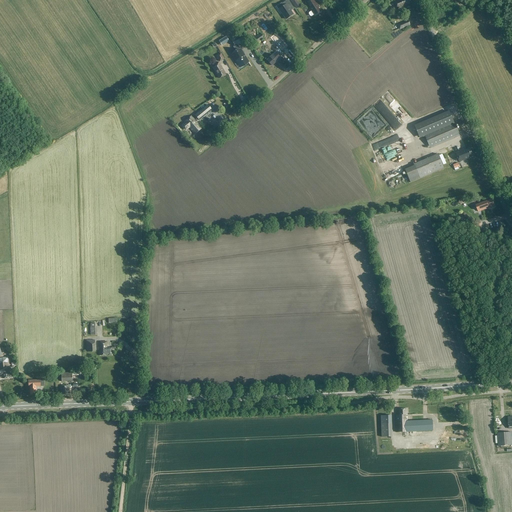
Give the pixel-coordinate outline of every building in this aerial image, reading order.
[(293,15),(291,11),(294,9),(287,0),(282,4),(283,6),(279,9),(286,20),(293,15)] [(314,0),(310,0),(306,3),(311,12),(309,13),(309,14),(310,16),(311,17),(314,15),(315,15),(320,12),(317,5),(318,5),(314,0)] [(398,0),(394,2),(397,9),(409,4),(408,2),(409,2),(408,0),(398,0)] [(410,25),(408,21),(398,25),(399,29),(410,25)] [(238,45),(244,41),(240,34),(231,40),(235,46),(233,47),(236,52),(233,54),(233,55),(235,58),(234,59),(237,63),(239,62),(241,66),(241,67),(247,63),(246,62),(247,61),(248,62),(248,61),(238,45)] [(261,34),(252,39),(256,44),(264,39),(261,34)] [(270,58),(267,61),(272,66),(277,61),(277,62),(281,58),(276,53),(273,56),(272,55),(269,57),(270,58)] [(216,66),(213,68),(219,78),(223,76),(223,77),(226,75),(224,72),(225,72),(218,62),(214,64),(216,66)] [(410,123),(397,103),(392,106),(405,126),(410,123)] [(201,129),(196,122),(198,120),(199,120),(212,110),(207,105),(195,116),(197,118),(195,120),(191,116),(184,122),(185,123),(182,126),(184,129),(188,126),(195,134),(201,129)] [(449,112),(414,126),(419,136),(424,134),(430,148),(459,135),(449,112)] [(404,136),(376,143),(378,149),(405,142),(404,136)] [(411,146),(384,154),(386,161),(413,152),(411,146)] [(463,149),(455,153),(459,161),(473,155),(469,147),(464,150),(463,149)] [(414,164),(414,165),(404,170),(410,183),(419,178),(444,168),(438,154),(414,164)] [(492,199),(476,205),(478,212),(491,207),(491,208),(494,207),(492,199)] [(86,340),(87,352),(96,352),(95,340),(86,340)] [(112,355),(112,350),(112,349),(115,349),(115,348),(117,348),(117,347),(112,347),(109,347),(107,348),(107,341),(100,341),(100,351),(99,351),(99,355),(112,355)] [(0,357),(0,374),(2,374),(3,379),(12,378),(11,373),(9,373),(7,357),(0,357)] [(72,373),(62,373),(62,382),(72,381),(72,373)] [(28,387),(30,387),(30,395),(36,395),(36,386),(40,386),(44,386),(43,378),(39,379),(39,380),(28,381),(28,387)] [(61,386),(62,395),(70,394),(69,385),(61,386)] [(398,415),(395,415),(396,432),(410,432),(432,431),(432,420),(407,421),(406,409),(398,409),(398,415)] [(381,416),(382,432),(382,437),(392,436),(391,415),(381,416)] [(511,440),(511,432),(497,433),(497,436),(495,436),(495,444),(498,443),(498,446),(511,444),(511,440)]
